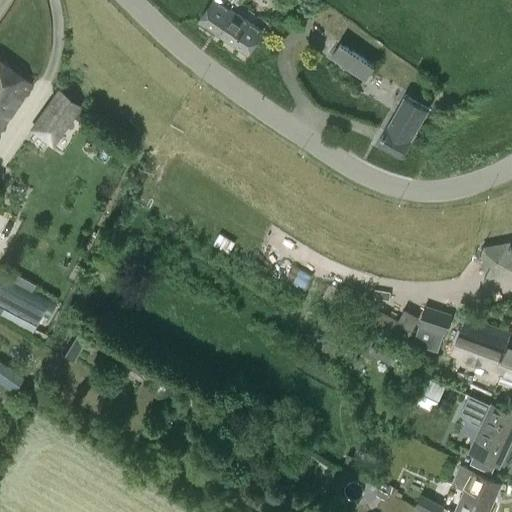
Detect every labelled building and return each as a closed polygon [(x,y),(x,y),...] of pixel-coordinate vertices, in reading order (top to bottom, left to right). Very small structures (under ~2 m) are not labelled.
[(231,11),(238,0),(214,0),(199,23),(247,55),(262,32),(231,11)] [(365,80),(373,67),(339,44),(331,57),(365,80)] [(0,127),(29,83),(2,63),(0,66),(0,127)] [(58,132),(78,105),(59,91),(40,118),(58,132)] [(400,159),(426,111),(414,104),(415,102),(403,95),(399,102),(400,103),(377,146),(400,159)] [(511,242),(511,237),(483,245),(491,273),(511,267),(511,242)] [(0,305),(36,324),(50,296),(0,269),(0,305)] [(406,307),(400,317),(381,308),(373,323),(409,341),(422,315),(406,307)] [(419,325),(414,344),(438,351),(443,333),(445,334),(451,315),(425,307),(421,321),(419,325)] [(466,315),(452,352),(458,355),(511,375),(511,342),(509,341),(511,332),(466,315)] [(72,362),(89,334),(79,328),(62,356),(72,362)] [(381,337),(372,352),(394,364),(402,349),(381,337)] [(0,361),(0,382),(12,391),(22,377),(0,361)] [(445,384),(429,376),(416,402),(432,410),(445,384)] [(462,409),(484,419),(470,451),(475,453),(496,463),(500,465),(511,437),(511,413),(469,394),(462,409)] [(475,453),(470,463),(492,473),(496,463),(475,453)] [(454,511),(490,511),(491,511),(489,510),(500,484),(472,472),(471,472),(460,467),(453,484),(465,489),(454,511)] [(389,485),(387,491),(395,495),(398,489),(389,485)] [(379,491),(377,496),(384,500),(387,495),(379,491)] [(425,511),(440,511),(443,507),(422,496),(416,507),(425,511)]
